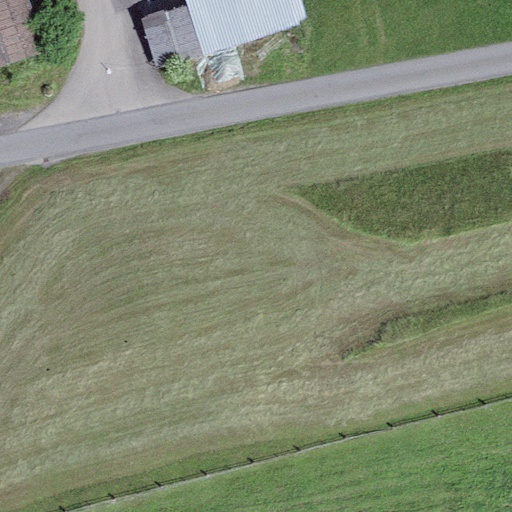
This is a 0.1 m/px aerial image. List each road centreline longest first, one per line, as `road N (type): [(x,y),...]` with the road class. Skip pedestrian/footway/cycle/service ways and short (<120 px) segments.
road 1 (unclassified): [(511,71),(0,157)]
road 2 (track): [(126,136),(85,0)]
